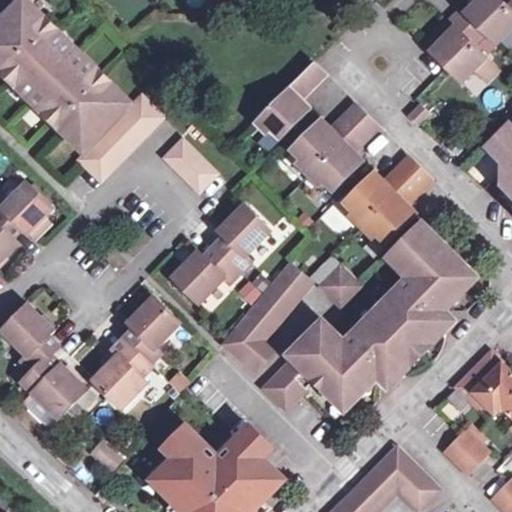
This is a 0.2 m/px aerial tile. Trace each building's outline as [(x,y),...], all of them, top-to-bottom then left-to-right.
[(0,0),(0,26),(25,1),(25,0),(0,0)] [(511,3),(509,7),(501,0),(480,0),(466,15),(462,10),(458,14),(443,29),(449,35),(436,49),(432,53),(447,68),(462,83),(475,70),(487,59),(487,58),(485,56),(495,46),(496,46),(511,29),(511,3)] [(25,1),(0,26),(0,68),(4,72),(10,66),(18,74),(26,82),(20,88),(46,113),(52,107),(60,115),(68,123),(62,129),(77,144),(83,138),(93,148),(87,154),(80,160),(102,182),(165,118),(143,97),(133,107),(111,85),(109,87),(98,77),(100,75),(58,33),(55,35),(45,25),(47,22),(25,1)] [(430,43),(436,49),(449,35),(443,29),(430,43)] [(488,83),(499,71),(487,59),(475,70),(488,83)] [(300,90),(306,96),(327,75),(315,64),(258,122),(269,133),(273,129),(283,139),(311,111),(301,101),(295,95),(300,90)] [(10,66),(4,72),(8,76),(12,80),(18,74),(10,66)] [(18,74),(12,80),(20,88),(26,82),(18,74)] [(496,85),(480,96),(490,109),(505,99),(496,85)] [(301,101),(306,96),(300,90),(295,95),(301,101)] [(337,137),(331,131),(322,122),(294,150),(303,159),(299,163),(311,175),(322,186),(326,182),(336,192),(364,163),(354,154),(348,148),(353,143),(359,149),(380,128),(368,116),(357,105),(336,126),(342,132),(337,137)] [(52,107),(46,113),(54,121),(60,115),(52,107)] [(412,117),(419,124),(428,114),(422,107),(412,117)] [(60,115),(54,121),(58,125),(62,129),(68,123),(60,115)] [(511,126),(511,125),(493,143),(499,148),(493,153),(511,171),(511,126)] [(342,132),(336,126),(331,131),(337,137),(342,132)] [(83,138),(77,144),(87,154),(93,148),(83,138)] [(201,192),(219,174),(185,140),(167,158),(201,192)] [(354,154),(359,149),(353,143),(348,148),(354,154)] [(390,190),(384,184),(375,174),(347,202),(356,212),(352,216),(364,227),(375,239),(379,235),(389,244),(417,216),(407,206),(401,200),(406,196),(412,202),(433,180),(421,169),(410,158),(389,179),(395,185),(390,190)] [(395,185),(389,179),(384,184),(390,190),(395,185)] [(0,226),(13,240),(24,230),(29,235),(54,209),(26,181),(1,206),(0,204),(0,226)] [(401,200),(407,206),(412,202),(406,196),(401,200)] [(226,236),(215,247),(241,273),(253,261),(248,256),(272,231),(245,205),(221,231),(226,236)] [(306,370),(316,381),(347,411),(380,378),(401,378),(423,355),(446,333),(446,312),(479,279),(434,234),(423,223),(390,258),(412,279),(406,285),(379,311),(352,338),(347,344),(325,322),(291,356),(295,359),(265,389),(287,410),(302,395),(308,389),(297,378),(306,370)] [(13,240),(0,226),(0,264),(19,245),(13,240)] [(231,283),(241,273),(215,247),(205,257),(200,252),(175,277),(201,303),(226,278),(231,283)] [(257,372),(276,349),(266,340),(314,282),(291,263),(264,295),(223,344),(247,363),(257,372)] [(341,265),(320,286),(342,307),(363,286),(362,285),(341,265)] [(125,339),(151,365),(162,354),(157,348),(182,323),(155,297),(131,323),(136,328),(125,339)] [(35,372),(53,354),(61,346),(50,335),(55,330),(30,305),(4,332),(29,356),(24,361),(35,372)] [(151,365),(125,339),(115,349),(120,355),(94,381),(109,396),(123,409),(149,382),(144,378),(154,368),(151,365)] [(493,353),(481,364),(492,375),(504,363),(493,353)] [(88,390),(53,354),(35,372),(25,383),(60,418),(88,390)] [(481,364),(463,383),(486,404),(496,414),(503,407),(511,415),(511,371),(504,363),(492,375),(481,364)] [(297,378),(308,389),(316,381),(306,370),(297,378)] [(486,404),(463,383),(458,388),(481,410),(486,404)] [(255,511),(265,502),(288,479),(266,458),(275,449),(252,425),(230,447),(234,451),(224,461),(218,462),(207,452),(211,447),(190,426),(166,449),(175,458),(160,473),(167,480),(160,487),(175,502),(185,511),(255,511)] [(469,474),(491,452),(469,430),(447,452),(469,474)] [(114,471),(125,456),(102,439),(91,454),(114,471)] [(335,511),(378,511),(399,492),(418,511),(420,511),(443,490),(400,447),(335,511)] [(167,480),(160,473),(153,480),(160,487),(167,480)] [(511,511),(511,481),(494,499),(507,511),(511,511)] [(185,511),(175,502),(169,509),(171,511),(185,511)] [(268,511),(272,509),(265,502),(255,511),(268,511)]
